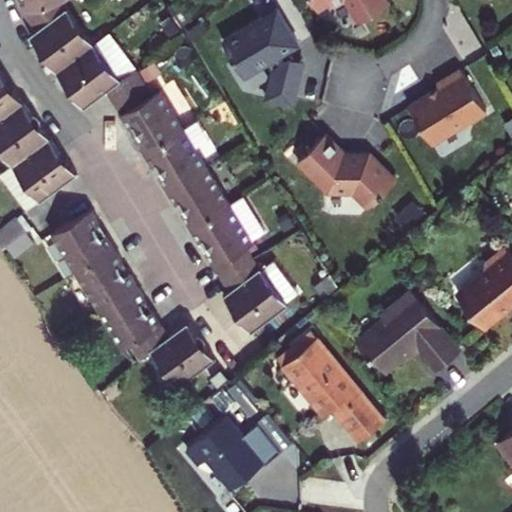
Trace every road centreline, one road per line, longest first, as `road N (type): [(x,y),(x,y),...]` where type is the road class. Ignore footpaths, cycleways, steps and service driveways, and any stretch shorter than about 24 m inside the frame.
road 1 (residential): [(188,298),(86,139),(0,33)]
road 2 (residential): [(376,511),(375,491),(390,465),(511,365)]
road 3 (residential): [(435,0),(428,31),(365,75),(360,96)]
